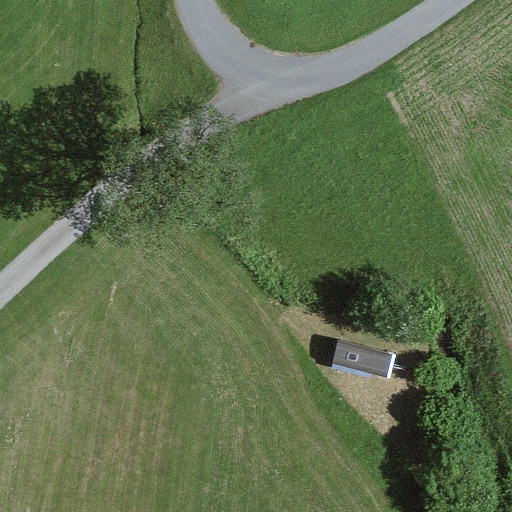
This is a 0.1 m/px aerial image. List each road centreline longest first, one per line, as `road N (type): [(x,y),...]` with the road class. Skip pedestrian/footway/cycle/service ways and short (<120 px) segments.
road 1 (track): [(0,301),(250,81)]
road 2 (track): [(459,0),(368,63),(301,88),(250,81),(197,0)]
